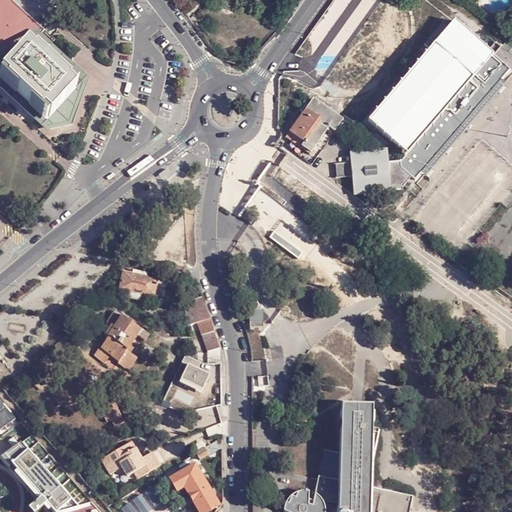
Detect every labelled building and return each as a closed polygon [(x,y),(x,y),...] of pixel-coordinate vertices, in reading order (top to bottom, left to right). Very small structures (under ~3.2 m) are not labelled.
[(0,0),(0,48),(38,32),(39,33),(43,29),(11,0),(0,0)] [(511,21),(508,18),(501,26),(506,30),(511,22),(511,21)] [(415,182),(422,175),(502,82),(511,71),(455,22),(448,31),(443,27),(430,42),(435,47),(369,124),(408,157),(402,165),(400,169),(411,178),(415,182)] [(52,25),(46,31),(52,37),(58,31),(52,25)] [(0,48),(0,88),(45,132),(72,127),(90,80),(39,33),(38,32),(0,48)] [(422,175),(428,180),(508,86),(502,82),(422,175)] [(299,144),(311,154),(330,130),(335,132),(342,121),(314,101),(289,133),(301,141),(299,144)] [(400,169),(402,165),(388,166),(387,153),(349,155),(350,165),(335,166),(337,179),(351,178),(353,197),(391,195),(390,190),(402,190),(411,178),(400,169)] [(260,225),(277,222),(280,221),(280,219),(276,201),(256,204),(260,225)] [(272,228),(265,224),(264,227),(264,231),(265,235),(267,237),(263,244),(271,248),(273,245),(286,253),(299,236),(286,226),(287,225),(280,219),(280,221),(277,222),(272,228)] [(130,292),(143,294),(155,297),(155,296),(162,297),(163,296),(165,290),(167,290),(167,288),(168,282),(161,280),(162,273),(154,270),(152,279),(139,276),(140,270),(129,268),(128,274),(124,273),(121,290),(130,292)] [(141,302),(143,294),(130,292),(129,299),(141,302)] [(211,320),(203,299),(191,304),(192,306),(199,324),(211,320)] [(186,308),(190,327),(199,324),(192,306),(186,308)] [(116,311),(103,330),(110,336),(129,350),(138,335),(148,342),(153,335),(143,329),(122,315),(116,311)] [(250,327),(263,327),(262,312),(250,312),(250,327)] [(209,353),(221,349),(221,348),(211,320),(199,324),(203,338),(209,353)] [(129,350),(110,336),(102,347),(111,355),(120,362),(124,358),(128,351),(129,350)] [(96,365),(101,360),(96,355),(100,349),(94,345),(86,356),(96,365)] [(111,355),(102,347),(100,349),(96,355),(101,360),(104,363),(106,363),(111,355)] [(139,359),(128,351),(124,358),(134,366),(139,359)] [(202,363),(186,356),(183,363),(192,367),(185,382),(207,393),(214,377),(199,370),(202,363)] [(128,375),(131,371),(134,366),(124,358),(120,362),(117,367),(128,375)] [(125,424),(122,417),(116,402),(101,409),(107,423),(112,421),(115,428),(125,424)] [(0,511),(0,434),(16,423),(0,404),(0,511)] [(339,406),(339,408),(339,409),(339,452),(339,482),(317,478),(314,496),(300,493),(289,498),(283,508),(282,511),(410,511),(413,499),(371,489),(371,408),(363,407),(349,406),(339,406)] [(138,479),(161,466),(153,452),(142,459),(135,448),(133,450),(129,443),(106,457),(115,472),(122,468),(127,477),(134,473),(138,479)] [(21,447),(18,449),(24,456),(27,454),(21,447)] [(106,457),(102,460),(110,475),(115,472),(106,457)] [(33,461),(30,463),(41,475),(44,473),(33,461)] [(178,491),(185,487),(200,511),(210,511),(220,506),(203,478),(209,474),(204,465),(197,469),(195,466),(171,480),(178,491)] [(41,502),(12,469),(9,472),(38,505),(41,502)] [(55,485),(52,487),(64,501),(66,498),(55,485)]
